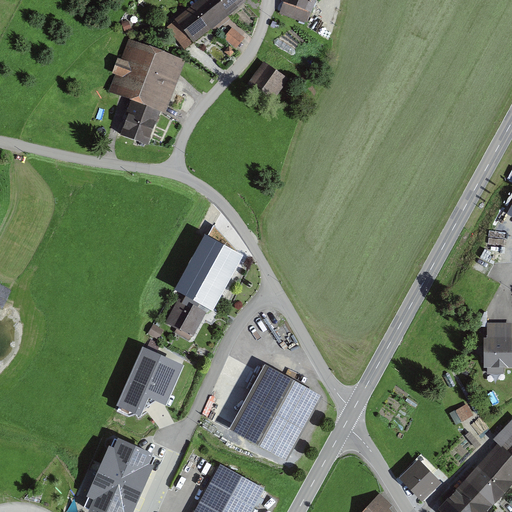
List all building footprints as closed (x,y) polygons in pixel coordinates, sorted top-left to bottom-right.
[(241,2),(240,0),(203,0),(169,26),(184,45),(241,2)] [(304,23),(312,0),(286,0),(281,15),(304,23)] [(237,49),(247,37),(234,27),(225,38),(237,49)] [(161,117),(180,62),(130,45),(110,102),(124,107),(115,136),(139,144),(149,113),(161,117)] [(287,83),(264,66),(246,89),(269,106),(287,83)] [(190,344),(230,270),(199,253),(159,327),(190,344)] [(511,367),(511,342),(508,343),(508,324),(486,324),(486,343),(480,343),(480,368),(511,367)] [(281,460),(316,397),(261,367),(226,431),(281,460)] [(468,403),(456,410),(464,422),(476,415),(468,403)] [(511,421),(492,442),(496,446),(511,461),(511,421)] [(134,511),(158,459),(114,440),(82,511),(84,511),(134,511)] [(502,493),(511,482),(511,461),(496,446),(476,467),(502,493)] [(437,485),(415,463),(397,481),(420,503),(437,485)] [(250,511),(263,489),(219,465),(193,511),(250,511)] [(479,511),(483,511),(502,493),(476,467),(455,487),(479,511)] [(438,511),(479,511),(455,487),(434,508),(438,511)] [(391,507),(380,497),(365,511),(386,511),(391,507)]
